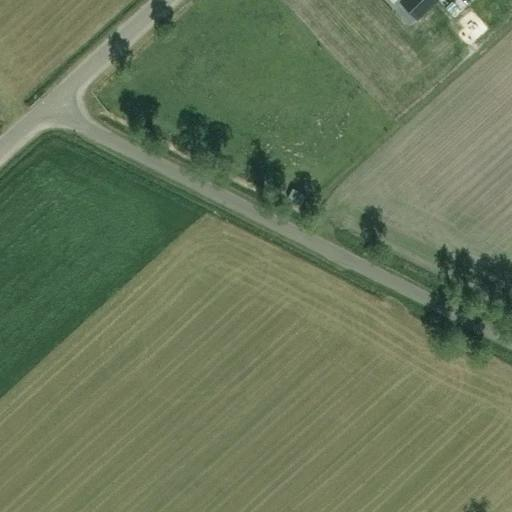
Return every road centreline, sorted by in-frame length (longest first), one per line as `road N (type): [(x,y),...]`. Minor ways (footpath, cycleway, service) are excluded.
road 1 (unclassified): [(511,346),(43,113)]
road 2 (unclassified): [(43,113),(168,0)]
